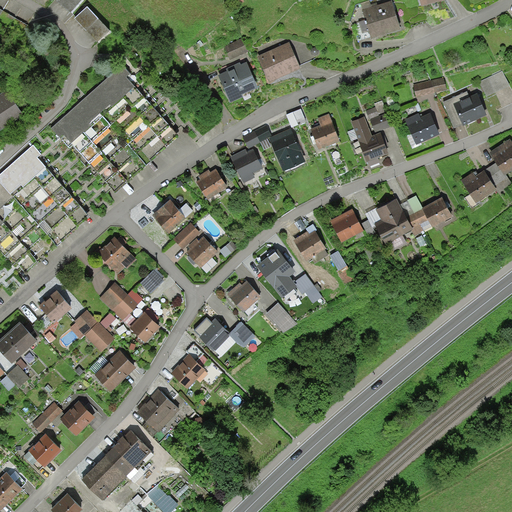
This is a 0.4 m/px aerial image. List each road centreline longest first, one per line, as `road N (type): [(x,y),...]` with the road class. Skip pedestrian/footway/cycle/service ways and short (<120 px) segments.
road 1 (residential): [(115,213),(254,115),(511,0)]
road 2 (residential): [(200,307),(260,239),(361,182),(511,117)]
road 3 (primary): [(246,511),(306,451),(511,283)]
road 4 (residential): [(25,511),(200,307)]
road 5 (residential): [(0,152),(65,91),(79,52),(71,31)]
road 6 (residential): [(0,313),(115,213)]
road 7 (residential): [(115,213),(200,307)]
road 8 (track): [(511,443),(405,511)]
